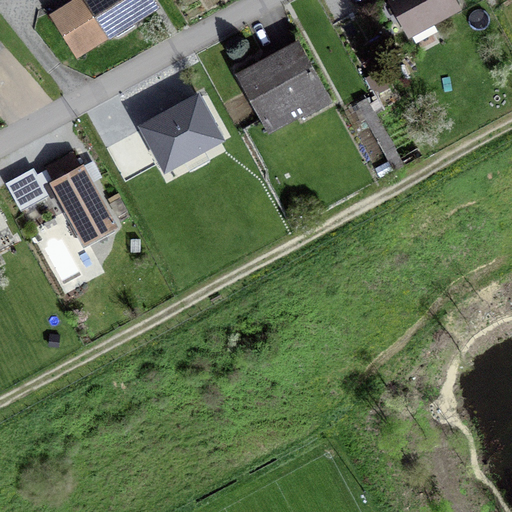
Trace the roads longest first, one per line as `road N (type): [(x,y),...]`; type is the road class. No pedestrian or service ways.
road 1 (track): [(511,125),(0,404)]
road 2 (residential): [(0,147),(272,0)]
